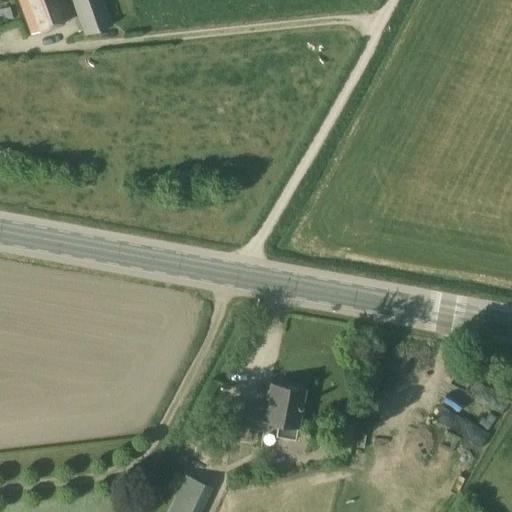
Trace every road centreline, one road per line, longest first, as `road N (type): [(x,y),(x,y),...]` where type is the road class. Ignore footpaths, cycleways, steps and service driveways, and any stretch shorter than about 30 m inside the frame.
road 1 (unclassified): [(236,275),(391,0)]
road 2 (tertiary): [(511,327),(236,275)]
road 3 (tertiary): [(236,275),(0,231)]
